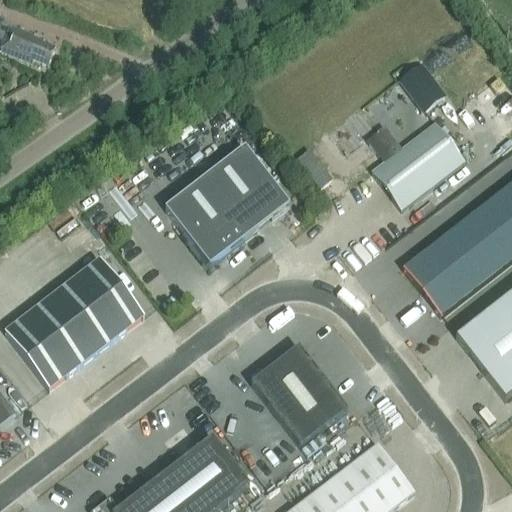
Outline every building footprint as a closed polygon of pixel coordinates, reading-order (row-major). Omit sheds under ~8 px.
[(56,51),(42,46),(43,42),(2,27),(1,30),(0,29),(0,55),(31,68),(32,65),(49,71),(56,51)] [(419,70),(400,84),(425,116),(444,102),(419,70)] [(383,131),(376,136),(358,113),(356,115),(354,114),(343,122),(345,123),(329,136),(347,160),(366,145),(384,168),(371,178),(400,216),(464,167),(435,129),(402,154),(383,131)] [(165,215),(209,272),(289,210),(244,153),(165,215)] [(511,189),(402,275),(440,323),(511,266),(511,189)] [(144,322),(100,265),(5,338),(48,395),(144,322)] [(511,297),(455,342),(505,406),(511,400),(511,297)] [(298,352),(251,389),(300,452),(347,415),(298,352)] [(0,432),(15,421),(0,401),(0,432)] [(488,436),(504,424),(499,416),(482,428),(488,436)] [(116,511),(109,503),(97,511),(221,511),(249,491),(212,443),(122,511),(116,511)] [(296,511),(395,511),(414,498),(377,450),(296,511)]
